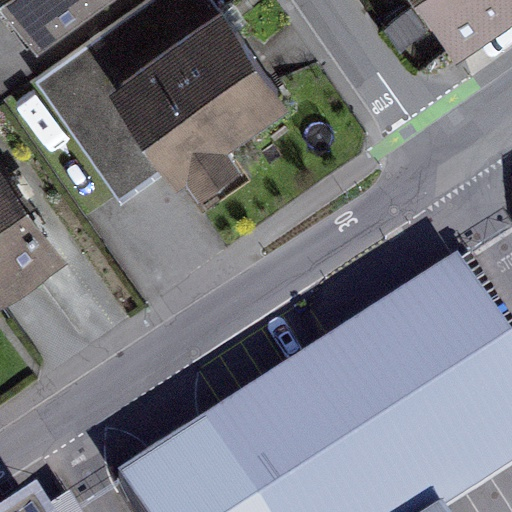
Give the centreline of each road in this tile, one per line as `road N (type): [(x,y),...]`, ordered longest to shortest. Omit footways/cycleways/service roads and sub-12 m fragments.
road 1 (residential): [(450,169),(0,456)]
road 2 (residential): [(327,0),(450,169)]
